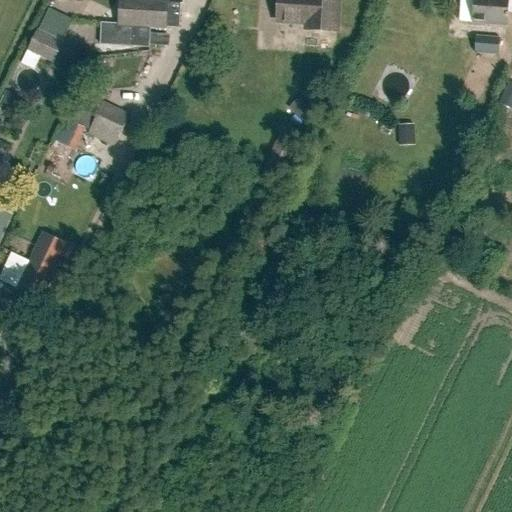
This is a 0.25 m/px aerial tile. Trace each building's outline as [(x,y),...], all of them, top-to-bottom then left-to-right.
[(102,24),(100,45),(134,47),(149,48),(150,28),(161,28),(161,19),(150,19),(151,1),(147,0),(119,0),(118,25),(102,24)] [(147,0),(151,1),(150,19),(161,19),(161,28),(166,29),(166,27),(179,28),(181,2),(182,2),(181,0),(147,0)] [(337,31),(338,0),(278,0),(278,21),(307,23),(307,29),(337,31)] [(506,26),(508,0),(475,0),(473,23),(506,26)] [(54,65),(64,43),(38,30),(21,64),(33,70),(39,57),(54,65)] [(499,56),(500,38),(476,36),(474,54),(499,56)] [(511,83),(509,82),(500,104),(511,109),(511,83)] [(18,97),(6,91),(0,102),(13,109),(18,97)] [(114,148),(130,115),(103,102),(88,135),(114,148)] [(70,149),(80,127),(70,123),(60,145),(70,149)] [(281,181),(303,133),(284,124),(262,173),(281,181)] [(399,130),(399,146),(415,145),(415,130),(399,130)] [(0,244),(7,230),(14,215),(0,208),(0,244)] [(40,301),(57,269),(33,257),(16,289),(40,301)] [(223,329),(243,337),(249,323),(229,314),(223,329)]
